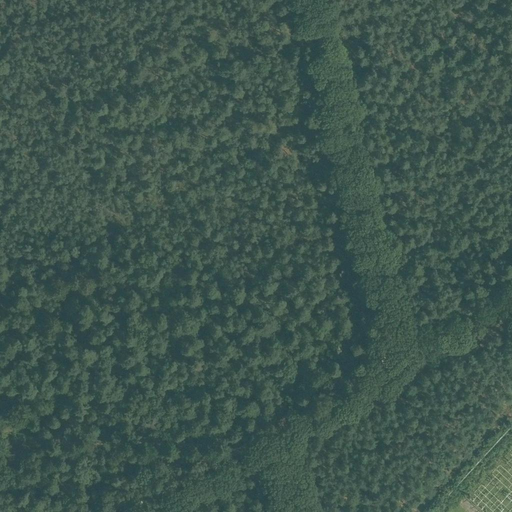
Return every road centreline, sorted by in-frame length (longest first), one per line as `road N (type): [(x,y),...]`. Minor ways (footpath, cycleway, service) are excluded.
road 1 (track): [(236,452),(511,299)]
road 2 (track): [(129,511),(236,452)]
